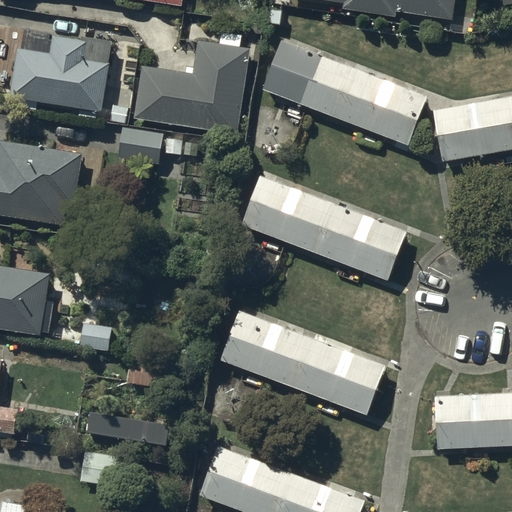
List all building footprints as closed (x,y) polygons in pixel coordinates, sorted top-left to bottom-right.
[(371,12),(372,0),(337,0),(348,2),(347,8),(371,12)] [(372,0),(371,12),(396,15),(397,9),(450,17),(452,0),(372,0)] [(114,86),(107,85),(113,40),(86,37),(86,39),(57,35),(58,32),(27,28),(24,46),(19,45),(10,105),(36,109),(37,101),(103,110),(105,100),(112,101),(114,86)] [(248,45),(198,39),(194,70),(143,64),(136,117),(237,130),(248,45)] [(406,141),(425,94),(282,39),(264,85),(406,141)] [(0,44),(0,85),(4,86),(10,46),(0,44)] [(511,145),(511,95),(433,109),(442,158),(511,145)] [(163,134),(124,129),(120,160),(159,165),(163,134)] [(76,204),(83,153),(2,142),(0,156),(0,212),(65,222),(67,203),(76,204)] [(385,280),(403,233),(260,177),(242,224),(385,280)] [(0,329),(41,336),(43,326),(52,328),(57,297),(49,296),(52,275),(0,266),(0,329)] [(363,412),(382,366),(239,310),(221,357),(363,412)] [(84,322),(80,343),(112,348),(115,327),(84,322)] [(0,429),(15,431),(18,408),(0,404),(0,384),(4,357),(0,356),(0,429)] [(511,439),(511,388),(435,394),(438,444),(511,439)] [(252,511),(356,511),(361,500),(218,445),(200,491),(252,511)] [(118,460),(85,455),(80,482),(114,487),(118,460)] [(27,511),(29,504),(3,500),(1,511),(27,511)]
